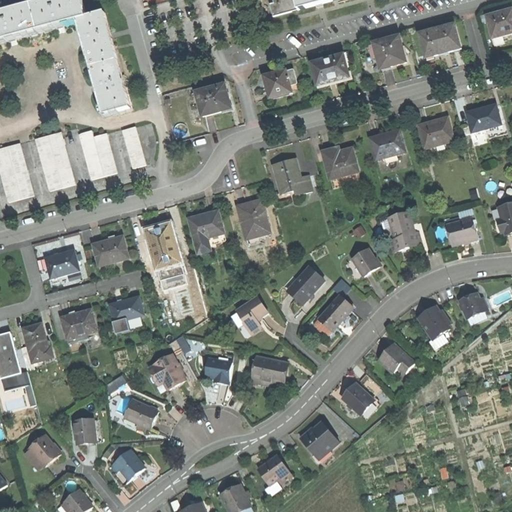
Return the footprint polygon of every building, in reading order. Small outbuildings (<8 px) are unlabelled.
[(17,11),(0,15),(0,42),(11,39),(17,37),(58,26),(65,24),(80,20),(88,18),(83,0),(57,0),(55,1),(40,5),(17,11)] [(275,17),(301,10),(297,0),(274,0),(276,5),(271,6),(275,17)] [(326,3),(338,0),(297,0),(301,10),(326,3)] [(489,20),(494,40),(505,36),(511,34),(511,11),(502,14),(502,16),(489,20)] [(106,13),(88,18),(80,20),(82,28),(87,43),(98,84),(99,90),(106,116),(132,109),(132,108),(126,87),(116,49),(115,46),(114,42),(113,38),(111,33),(106,13)] [(421,35),(427,59),(446,54),(462,50),(456,26),(421,35)] [(379,57),(382,70),(395,66),(407,63),(400,38),(375,45),(376,46),(379,57)] [(313,65),(319,87),(336,82),(351,78),(345,56),(313,65)] [(265,78),(271,100),(283,96),(293,94),(290,85),(297,84),(294,73),(288,75),(287,72),(265,78)] [(197,94),(203,118),(218,114),(231,110),(228,100),(229,99),(226,86),(197,94)] [(467,114),(473,134),(487,131),(503,126),(497,106),(483,110),(467,114)] [(419,126),(425,148),(454,142),(449,119),(434,122),(419,126)] [(506,125),(503,126),(487,131),(489,139),(508,134),(506,125)] [(124,132),(126,138),(139,135),(137,128),(124,132)] [(82,142),(95,138),(93,132),(80,135),(82,142)] [(372,140),(377,161),(406,153),(400,132),(383,137),(372,140)] [(62,134),(50,137),(51,143),(64,140),(62,134)] [(95,138),(97,145),(109,141),(108,135),(95,138)] [(140,141),(139,135),(126,138),(127,144),(140,141)] [(37,140),(38,147),(51,143),(50,137),(37,140)] [(84,148),(97,145),(95,138),(82,142),(84,148)] [(64,140),(51,143),(53,150),(66,146),(64,140)] [(111,148),(109,141),(97,145),(98,151),(111,148)] [(142,147),(140,141),(127,144),(129,151),(142,147)] [(40,153),(53,150),(51,143),(38,147),(40,153)] [(21,145),(8,148),(10,155),(23,151),(21,145)] [(86,154),(98,151),(97,145),(84,148),(86,154)] [(53,150),(55,156),(67,153),(66,146),(53,150)] [(144,154),(142,147),(129,151),(131,157),(144,154)] [(0,150),(0,157),(10,155),(8,148),(0,150)] [(113,154),(111,148),(98,151),(100,157),(113,154)] [(340,149),(323,153),(331,181),(332,181),(334,189),(352,185),(349,176),(360,173),(353,150),(344,152),(341,153),(340,149)] [(42,159),(55,156),(53,150),(40,153),(42,159)] [(23,151),(10,155),(12,161),(24,157),(23,151)] [(87,161),(100,157),(98,151),(86,154),(87,161)] [(69,159),(67,153),(55,156),(56,162),(69,159)] [(114,160),(113,154),(100,157),(102,164),(114,160)] [(145,160),(144,154),(131,157),(133,163),(145,160)] [(0,164),(12,161),(10,155),(0,157),(0,164)] [(44,166),(56,162),(55,156),(42,159),(44,166)] [(12,161),(13,167),(26,164),(24,157),(12,161)] [(89,167),(102,164),(100,157),(87,161),(89,167)] [(71,165),(69,159),(56,162),(58,169),(71,165)] [(116,166),(114,160),(102,164),(103,170),(116,166)] [(147,166),(145,160),(133,163),(134,170),(147,166)] [(0,168),(1,171),(13,167),(12,161),(0,164),(0,168)] [(286,163),(275,166),(283,196),(304,190),(305,196),(314,193),(309,177),(301,179),(296,161),(286,163)] [(45,172),(58,169),(56,162),(44,166),(45,172)] [(28,170),(26,164),(13,167),(15,173),(28,170)] [(91,173),(103,170),(102,164),(89,167),(91,173)] [(73,171),(71,165),(58,169),(60,175),(73,171)] [(118,174),(116,166),(103,170),(106,177),(118,174)] [(2,177),(15,173),(13,167),(1,171),(2,177)] [(47,178),(60,175),(58,169),(45,172),(47,178)] [(30,176),(28,170),(15,173),(17,180),(30,176)] [(93,181),(106,177),(103,170),(91,173),(93,181)] [(74,178),(73,171),(60,175),(62,181),(74,178)] [(4,183),(17,180),(15,173),(2,177),(4,183)] [(49,185),(62,181),(60,175),(47,178),(49,185)] [(31,183),(30,176),(17,180),(18,186),(31,183)] [(76,185),(74,178),(62,181),(64,189),(76,185)] [(6,189),(18,186),(17,180),(4,183),(6,189)] [(51,192),(64,189),(62,181),(49,185),(51,192)] [(33,189),(31,183),(18,186),(20,192),(33,189)] [(7,196),(20,192),(18,186),(6,189),(7,196)] [(35,197),(33,189),(20,192),(22,200),(35,197)] [(9,203),(22,200),(20,192),(7,196),(9,203)] [(240,211),(249,247),(261,243),(261,237),(272,234),(263,201),(253,204),(254,208),(247,209),(240,211)] [(511,206),(499,210),(502,220),(499,221),(502,234),(506,233),(506,236),(511,234),(511,206)] [(204,217),(190,220),(199,255),(211,252),(208,239),(225,234),(219,213),(204,217)] [(410,213),(390,219),(394,232),(395,231),(397,240),(391,242),(394,253),(404,251),(411,249),(410,245),(422,242),(420,233),(416,234),(410,213)] [(451,226),(456,247),(468,243),(479,240),(474,219),(451,226)] [(159,229),(148,232),(159,271),(183,265),(173,226),(159,229)] [(95,246),(101,267),(130,259),(124,239),(109,243),(95,246)] [(354,261),(365,278),(373,273),(381,268),(370,251),(354,261)] [(60,257),(47,260),(52,280),(60,278),(81,273),(76,253),(60,257)] [(299,301),(304,306),(325,282),(311,269),(289,292),(299,301)] [(461,302),(469,321),(487,313),(478,294),(470,298),(461,302)] [(322,319),(335,331),(345,320),(354,309),(341,297),(322,319)] [(259,298),(238,312),(246,325),(245,325),(252,336),(261,330),(262,328),(258,321),(262,319),(269,314),(259,298)] [(126,303),(112,307),(116,323),(116,324),(129,321),(145,316),(141,299),(126,303)] [(427,315),(420,320),(434,341),(444,334),(452,329),(450,326),(452,324),(444,312),(442,314),(438,308),(427,315)] [(78,316),(63,319),(69,340),(78,338),(80,342),(90,340),(88,335),(98,332),(92,312),(78,316)] [(336,332),(335,331),(322,319),(318,323),(318,326),(329,335),(332,335),(332,336),(336,332)] [(132,332),(129,321),(116,324),(116,323),(114,324),(118,336),(132,332)] [(35,328),(25,330),(29,347),(22,349),(28,372),(33,371),(31,365),(54,358),(52,349),(51,342),(48,343),(43,325),(35,328)] [(450,343),(444,334),(434,341),(431,343),(436,351),(450,343)] [(3,380),(23,375),(12,335),(8,336),(2,338),(2,336),(0,336),(0,372),(2,380),(3,380)] [(187,335),(179,339),(189,358),(205,349),(200,339),(191,343),(187,335)] [(385,356),(380,362),(386,368),(387,367),(395,374),(400,369),(407,375),(417,364),(397,346),(391,353),(390,351),(385,356)] [(173,357),(153,367),(159,378),(162,377),(169,391),(178,386),(187,381),(173,357)] [(258,358),(254,379),(269,382),(283,385),(287,365),(258,358)] [(233,363),(210,360),(207,378),(216,380),(215,383),(223,385),(230,386),(233,363)] [(28,373),(23,375),(3,380),(7,393),(26,388),(32,408),(37,406),(32,386),(28,373)] [(350,393),(344,400),(362,417),(376,402),(358,385),(350,393)] [(159,412),(136,402),(128,420),(139,425),(148,429),(151,430),(156,421),(159,412)] [(376,402),(362,417),(367,421),(381,406),(376,402)] [(101,420),(96,421),(98,443),(104,443),(101,420)] [(76,423),(78,446),(90,444),(98,443),(96,421),(76,423)] [(302,440),(316,457),(327,448),(331,452),(341,444),(324,424),(317,431),(314,430),(312,432),(312,435),(311,435),(310,437),(308,435),(302,440)] [(32,451),(45,467),(46,468),(54,461),(61,455),(47,437),(31,450),(32,451)] [(104,455),(108,458),(115,449),(112,446),(104,455)] [(40,472),(45,467),(32,451),(27,455),(40,472)] [(132,451),(112,467),(118,474),(122,471),(131,482),(138,476),(146,469),(132,451)] [(269,464),(259,471),(271,487),(281,480),(283,484),(293,477),(279,457),(269,464)] [(0,492),(8,486),(0,476),(0,492)] [(232,492),(222,496),(230,511),(244,511),(253,508),(242,487),(232,492)] [(66,504),(72,511),(89,511),(94,508),(81,491),(66,504)]
